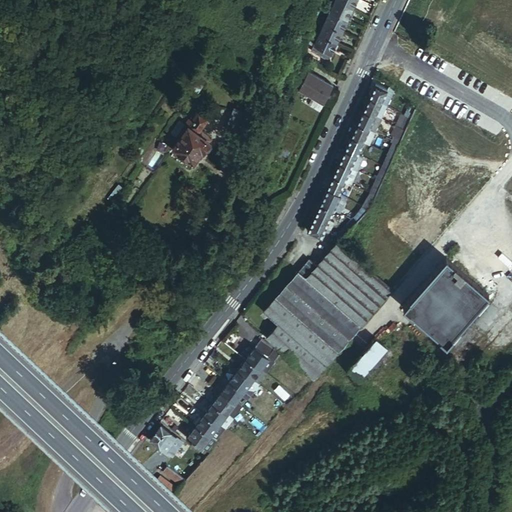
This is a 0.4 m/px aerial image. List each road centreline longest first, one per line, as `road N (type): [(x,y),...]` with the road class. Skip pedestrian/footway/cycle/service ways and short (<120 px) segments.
road 1 (secondary): [(396,0),(293,218),(80,511)]
road 2 (motorway): [(170,511),(0,351)]
road 3 (motorway): [(0,386),(135,511)]
